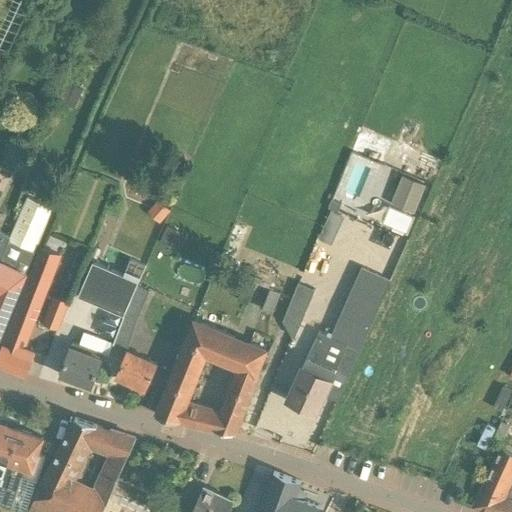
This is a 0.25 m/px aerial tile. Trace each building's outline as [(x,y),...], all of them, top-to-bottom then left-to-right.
[(56,101),(74,110),(83,92),(65,83),(56,101)] [(36,161),(29,157),(26,165),(32,168),(36,161)] [(401,176),(390,204),(414,213),(425,185),(401,176)] [(25,274),(53,208),(27,197),(10,237),(0,262),(0,263),(0,337),(27,274),(25,274)] [(159,222),(170,210),(158,199),(147,212),(159,222)] [(343,204),(333,200),(329,209),(339,213),(343,204)] [(343,217),(330,211),(319,235),(332,240),(343,217)] [(180,253),(188,235),(170,227),(162,245),(180,253)] [(0,263),(0,262),(10,237),(0,232),(0,263)] [(0,354),(0,363),(26,373),(34,352),(22,347),(57,255),(59,256),(65,241),(49,235),(43,249),(0,354)] [(136,285),(135,285),(137,281),(138,281),(145,265),(130,259),(123,275),(91,261),(90,263),(86,261),(74,290),(78,292),(77,296),(123,316),(123,315),(136,285)] [(362,268),(331,337),(318,331),(301,369),(287,400),(316,413),(333,376),(345,381),(390,281),(362,268)] [(247,305),(255,284),(244,279),(236,300),(247,305)] [(317,291),(301,284),(284,323),(295,339),(297,338),(317,291)] [(136,285),(123,315),(136,320),(149,291),(136,285)] [(268,289),(260,309),(270,313),(278,293),(268,289)] [(57,327),(67,302),(55,297),(45,322),(57,327)] [(233,435),(266,350),(193,321),(155,415),(178,422),(197,426),(233,435)] [(80,344),(73,342),(61,375),(91,386),(104,353),(109,355),(113,343),(84,333),(80,344)] [(157,364),(127,351),(116,376),(120,378),(121,381),(128,384),(131,383),(145,390),(157,364)] [(30,511),(102,511),(108,501),(118,478),(136,438),(75,418),(74,420),(29,511),(30,511)] [(0,479),(2,480),(6,470),(9,462),(20,429),(17,428),(15,424),(11,423),(8,425),(0,422),(0,479)] [(22,476),(32,479),(37,481),(46,455),(38,453),(43,437),(20,429),(9,462),(6,470),(2,480),(0,486),(0,505),(11,510),(22,476)] [(511,454),(508,453),(500,449),(481,490),(498,497),(498,496),(503,498),(504,496),(510,482),(511,481),(511,478),(511,454)] [(319,511),(322,505),(305,499),(307,492),(299,489),(301,482),(274,472),(258,511),(319,511)] [(227,511),(233,500),(204,487),(193,511),(188,511),(180,508),(178,511),(227,511)] [(474,506),(486,511),(511,511),(511,499),(504,496),(503,498),(498,496),(498,497),(481,490),(474,506)]
